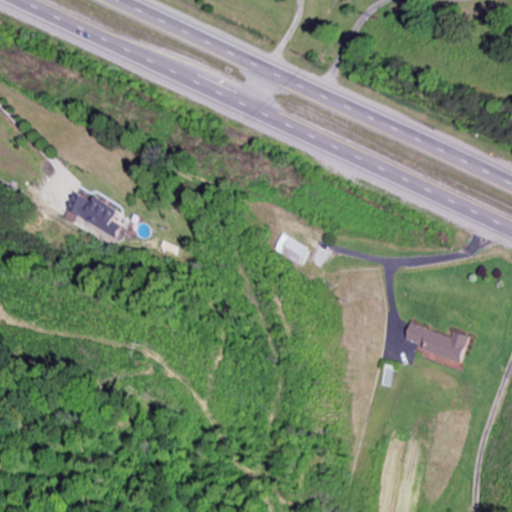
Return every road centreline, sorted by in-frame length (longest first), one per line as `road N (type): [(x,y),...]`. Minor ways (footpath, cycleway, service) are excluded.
road 1 (trunk): [(5,0),(511,235)]
road 2 (trunk): [(511,180),(120,0)]
